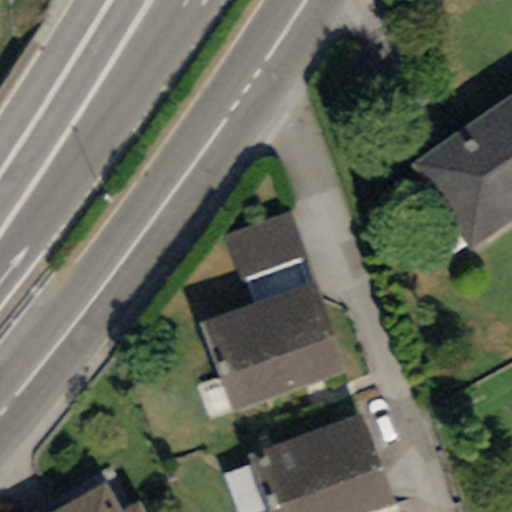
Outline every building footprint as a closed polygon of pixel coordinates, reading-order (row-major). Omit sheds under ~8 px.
[(511,219),(511,96),(410,166),(467,250),(511,219)] [(289,214),(222,238),(237,280),(304,256),(289,214)] [(339,370),(308,285),(199,326),(230,410),(339,370)] [(244,457),(264,511),(359,511),(392,500),(361,414),(244,457)] [(105,483),(53,511),(144,511),(139,502),(121,511),(105,483)]
